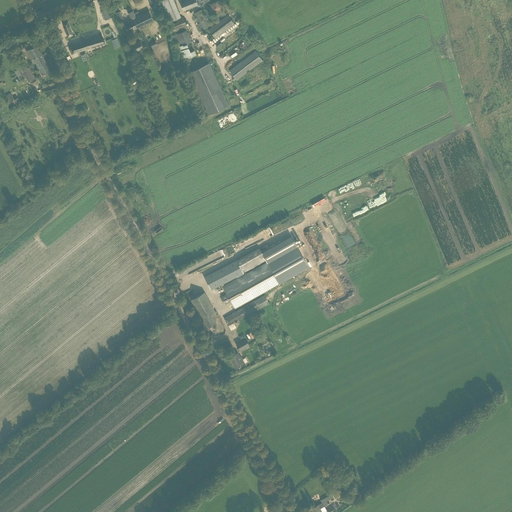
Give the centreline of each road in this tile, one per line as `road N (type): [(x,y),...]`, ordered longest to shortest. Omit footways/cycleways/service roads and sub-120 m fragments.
road 1 (unclassified): [(291,511),(83,133),(35,18)]
road 2 (track): [(0,444),(175,301)]
